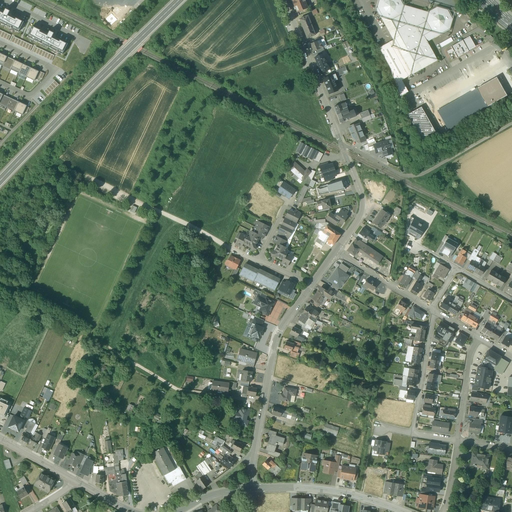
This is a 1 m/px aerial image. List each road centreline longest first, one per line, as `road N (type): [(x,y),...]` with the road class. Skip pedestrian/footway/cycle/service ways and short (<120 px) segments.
road 1 (primary): [(0,180),(179,0)]
road 2 (track): [(0,285),(187,392)]
road 3 (unclassified): [(252,488),(340,491),(403,511)]
road 4 (unclassified): [(340,143),(284,0)]
road 5 (unclassified): [(263,404),(277,336),(312,284)]
road 6 (residential): [(414,434),(434,308)]
road 7 (residential): [(0,82),(29,96),(53,71),(0,43)]
road 8 (unclassified): [(335,251),(362,203),(340,143)]
